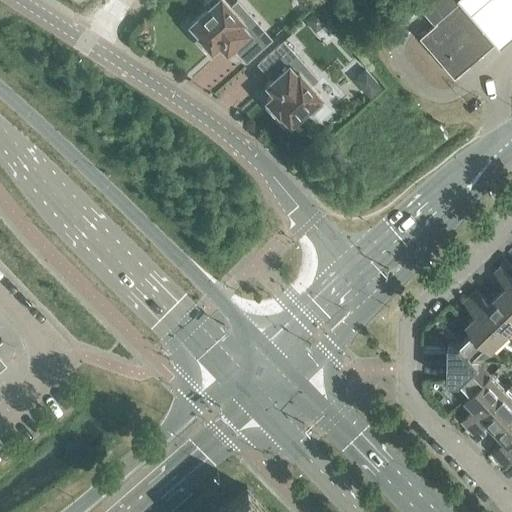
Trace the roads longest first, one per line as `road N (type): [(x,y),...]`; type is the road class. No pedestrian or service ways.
road 1 (secondary): [(264,357),(212,292),(0,89)]
road 2 (tertiary): [(366,284),(246,152),(84,41)]
road 3 (residential): [(511,504),(419,417),(406,372),(410,319),(511,218)]
road 4 (secondary): [(0,141),(230,384)]
road 5 (secondary): [(230,384),(72,511)]
road 6 (tertiary): [(366,284),(511,147)]
road 7 (secondary): [(417,511),(294,386)]
road 8 (unclassified): [(0,290),(48,349),(44,373),(0,422)]
road 9 (secondary): [(141,511),(259,414)]
road 10 (secondary): [(259,414),(351,511)]
road 11 (tertiary): [(294,386),(334,349),(366,284)]
road 12 (tertiary): [(366,284),(320,307),(264,357)]
